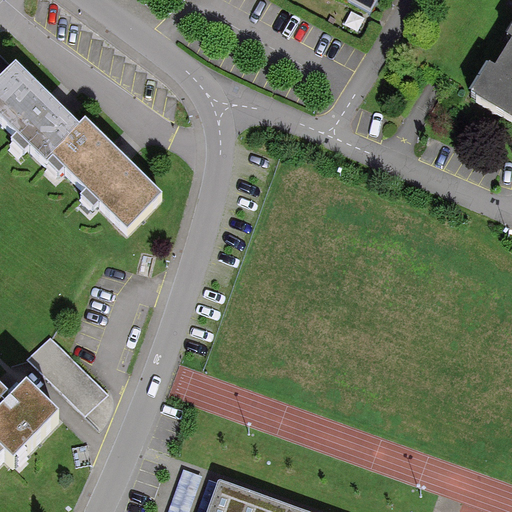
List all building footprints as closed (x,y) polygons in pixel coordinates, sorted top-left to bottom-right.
[(344,0),(382,21),(394,0),(344,0)] [(511,20),(511,35),(467,107),(511,134),(511,0),(503,14),(511,20)] [(79,122),(16,59),(0,75),(0,122),(56,178),(67,167),(129,229),(164,194),(86,115),(79,122)] [(33,362),(89,421),(113,399),(57,340),(33,362)] [(0,468),(4,472),(49,427),(16,395),(0,410),(0,468)] [(207,511),(294,511),(217,484),(207,511)]
